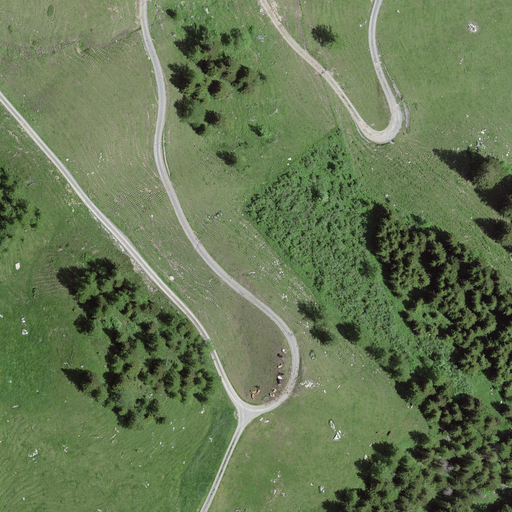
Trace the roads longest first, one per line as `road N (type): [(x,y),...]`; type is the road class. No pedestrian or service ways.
road 1 (track): [(144,0),(159,72),(158,140),(176,206),(214,267),(288,331),(296,350),(285,397),(247,410)]
road 2 (track): [(247,410),(197,323),(0,95)]
road 3 (track): [(379,0),(374,50),(398,121),(379,136),(284,34),(263,0)]
